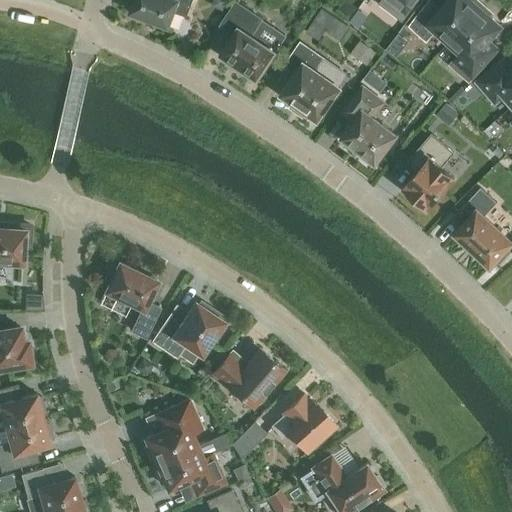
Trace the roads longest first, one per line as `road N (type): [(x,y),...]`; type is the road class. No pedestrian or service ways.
road 1 (residential): [(99,0),(91,33),(215,97),(381,214),(511,341)]
road 2 (residential): [(435,511),(400,453),(294,335),(222,280),(144,236),(74,211)]
road 3 (residential): [(74,211),(71,326),(87,395),(138,511)]
